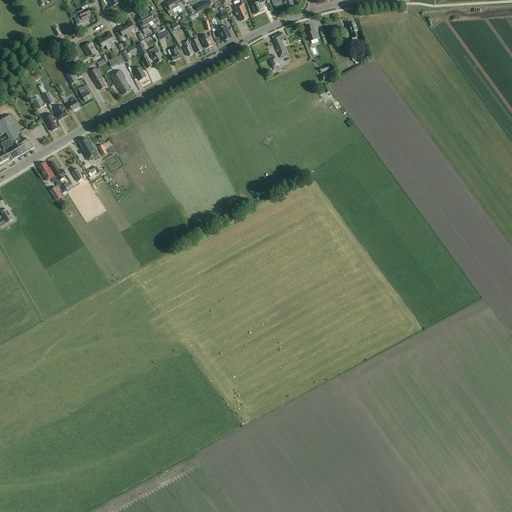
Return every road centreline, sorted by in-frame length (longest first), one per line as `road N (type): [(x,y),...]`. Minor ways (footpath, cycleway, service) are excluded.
road 1 (secondary): [(108,116),(312,11)]
road 2 (secondary): [(0,177),(108,116)]
road 3 (unclassified): [(108,116),(72,51),(73,42),(105,23)]
